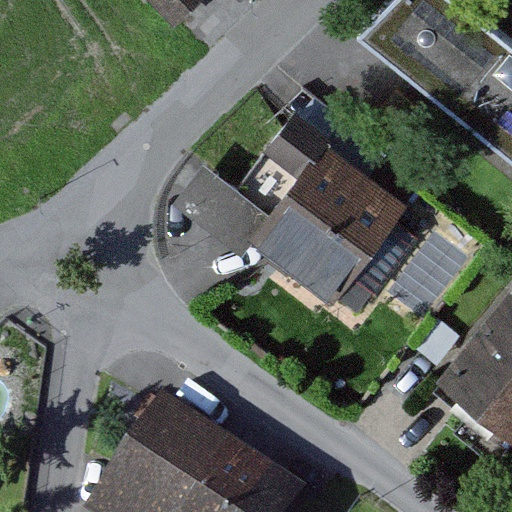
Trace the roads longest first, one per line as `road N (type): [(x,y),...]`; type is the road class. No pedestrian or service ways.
road 1 (residential): [(63,237),(450,511)]
road 2 (residential): [(311,0),(63,237)]
road 3 (residential): [(55,511),(79,337),(63,237)]
